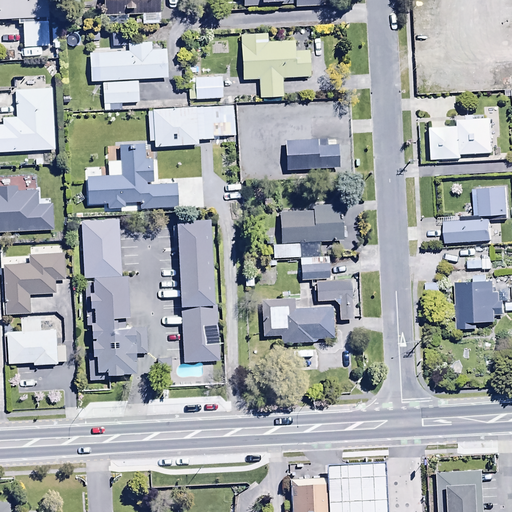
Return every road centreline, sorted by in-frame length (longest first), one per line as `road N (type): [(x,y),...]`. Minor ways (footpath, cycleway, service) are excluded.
road 1 (residential): [(381,0),(402,419)]
road 2 (trunk): [(0,444),(402,419)]
